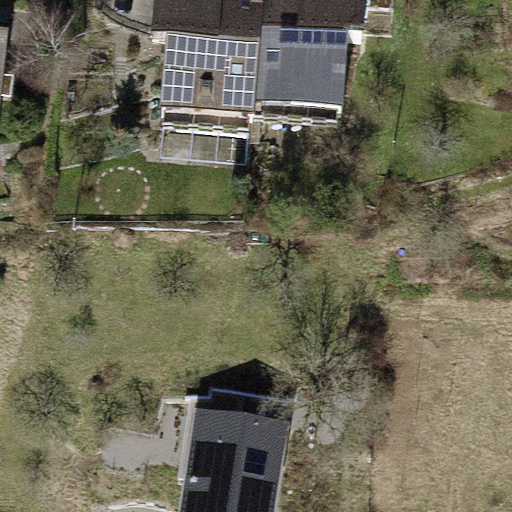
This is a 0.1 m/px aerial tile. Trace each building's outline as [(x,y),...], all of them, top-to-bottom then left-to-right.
[(161,0),(157,42),(172,44),(165,114),(255,122),(257,106),(265,0),(161,0)] [(265,0),(257,106),(344,113),(350,44),(366,46),(369,0),(265,0)] [(0,135),(11,42),(0,40),(0,135)] [(195,511),(278,511),(288,455),(271,452),(282,393),(277,392),(282,366),(274,365),(272,378),(257,376),(258,368),(222,362),(211,423),(225,425),(222,444),(208,442),(195,511)] [(312,458),(297,455),(293,481),(308,484),(312,458)]
